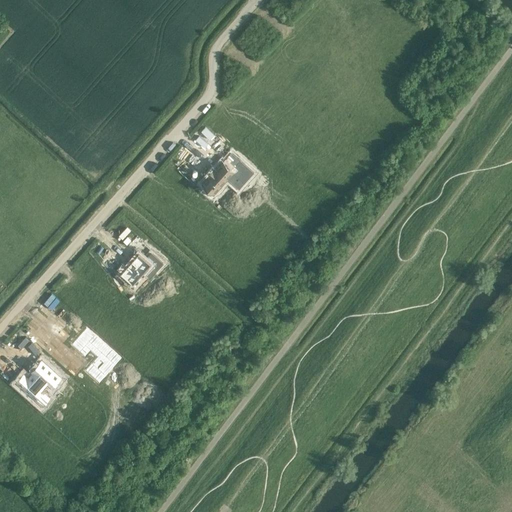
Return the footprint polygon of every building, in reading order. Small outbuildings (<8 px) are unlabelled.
[(344,12),(335,21),(350,35),(373,9),(362,0),(354,0),(349,5),(343,11),(344,12)] [(300,99),(287,87),(269,107),(283,119),(300,99)] [(220,161),(202,183),(216,195),(235,173),(244,181),(252,171),(238,160),(230,170),(220,161)] [(151,264),(157,269),(163,263),(151,252),(146,258),(139,252),(120,273),(133,284),(144,273),(151,264)] [(101,295),(95,302),(97,304),(93,308),(94,309),(88,316),(99,326),(105,319),(106,320),(110,316),(116,321),(125,311),(119,305),(120,304),(119,303),(126,296),(114,286),(108,293),(107,292),(103,297),(101,295)] [(80,341),(87,348),(87,349),(83,354),(82,353),(75,361),(89,374),(111,349),(77,318),(61,336),(74,348),(80,341)] [(29,381),(22,376),(16,385),(38,400),(44,391),(41,389),(48,378),(54,382),(60,374),(39,359),(34,366),(37,368),(29,381)] [(3,398),(0,395),(0,412),(2,415),(11,405),(34,426),(40,419),(9,391),(3,398)] [(102,410),(90,399),(84,394),(78,400),(84,405),(96,416),(102,410)]
